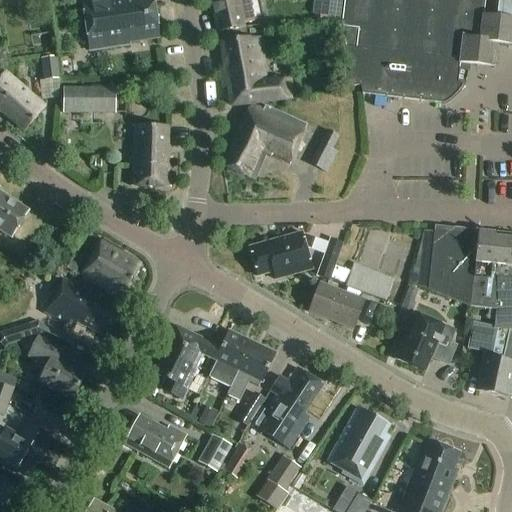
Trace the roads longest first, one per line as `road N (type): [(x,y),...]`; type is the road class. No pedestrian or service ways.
road 1 (residential): [(511,433),(455,421),(179,259)]
road 2 (residential): [(200,213),(511,214)]
road 3 (residential): [(47,511),(179,259)]
road 4 (residential): [(179,259),(76,199),(0,138)]
road 5 (residential): [(200,213),(204,146),(183,0)]
